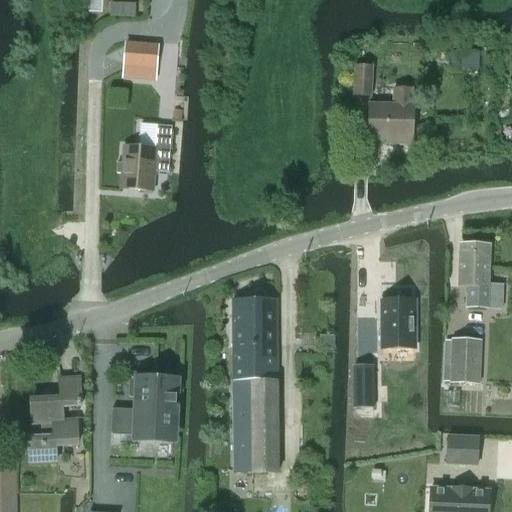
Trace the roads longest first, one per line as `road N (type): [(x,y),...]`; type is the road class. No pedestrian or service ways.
road 1 (tertiary): [(92,320),(355,230),(511,201)]
road 2 (residential): [(92,320),(93,59),(115,36),(170,29),(179,0)]
road 3 (unknown): [(92,320),(128,468)]
